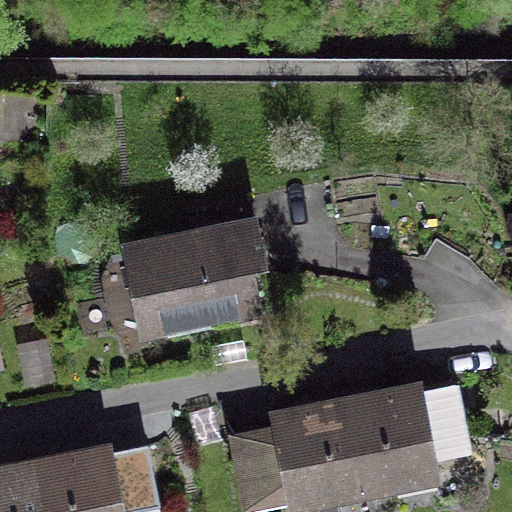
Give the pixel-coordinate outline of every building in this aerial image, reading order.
[(141,257),(155,346),(279,326),(264,237),(141,257)] [(364,506),(427,493),(407,394),(341,408),(364,506)] [(281,511),(333,511),(364,506),(341,408),(264,423),(281,511)] [(42,476),(49,511),(126,511),(116,461),(42,476)] [(0,511),(49,511),(42,476),(0,484),(0,511)]
